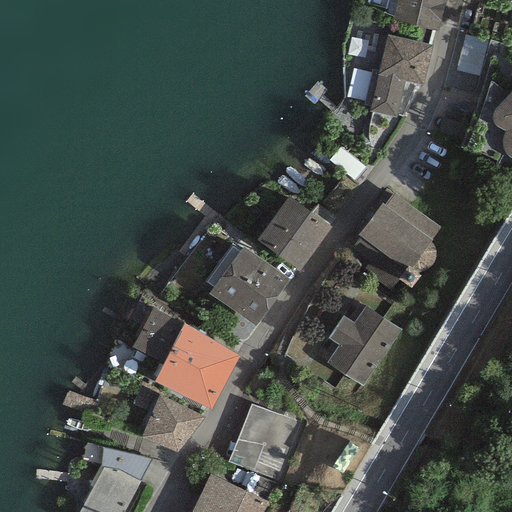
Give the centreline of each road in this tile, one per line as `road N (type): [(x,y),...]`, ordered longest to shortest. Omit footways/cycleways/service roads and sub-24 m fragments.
road 1 (residential): [(458,0),(411,142),(256,358),(175,511)]
road 2 (tertiary): [(511,252),(358,511)]
